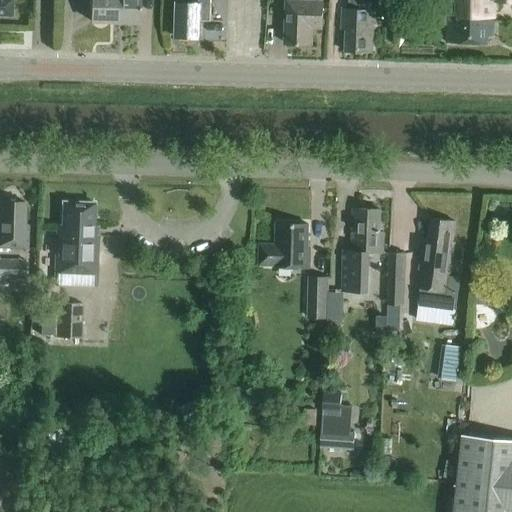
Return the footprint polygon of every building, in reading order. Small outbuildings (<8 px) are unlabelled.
[(0,0),(0,17),(11,18),(11,0),(0,0)] [(117,0),(90,0),(90,22),(117,23),(117,0)] [(117,0),(117,23),(139,23),(138,0),(117,0)] [(211,0),(176,0),(176,38),(201,38),(201,22),(210,22),(211,0)] [(285,0),(285,3),(284,46),(313,47),(314,31),(323,31),(325,1),(309,0),(308,0),(285,0)] [(345,52),(372,54),(374,11),(369,11),(369,0),(349,0),(349,10),(342,10),(341,31),(346,31),(345,52)] [(494,3),(511,3),(511,0),(446,0),(446,16),(439,16),(439,14),(430,14),(430,26),(447,26),(446,43),(488,44),(489,36),(494,36),(494,3)] [(0,248),(27,250),(27,227),(24,226),(25,203),(0,202),(0,248)] [(96,236),(96,227),(94,227),(94,204),(62,203),(61,226),(56,226),(54,274),(96,275),(98,236),(96,236)] [(380,233),(380,211),(353,210),(352,252),(342,252),(341,292),(362,292),(366,289),(367,254),(383,254),(383,233),(380,233)] [(457,277),(450,276),(455,244),(452,244),(455,223),(430,220),(428,240),(423,239),(416,289),(420,290),(418,306),(453,310),(457,277)] [(274,269),(309,270),(311,270),(312,250),(309,249),(310,224),(276,223),(275,245),(259,244),(258,267),(274,267),(274,269)] [(387,282),(404,283),(405,254),(388,253),(387,282)] [(0,260),(0,279),(25,280),(25,261),(0,260)] [(330,320),(332,303),(329,303),(329,278),(308,278),(307,319),(315,319),(314,328),(327,328),(327,320),(330,320)] [(475,306),(496,306),(495,288),(474,288),(475,306)] [(344,301),(333,301),(332,325),(344,325),(344,301)] [(56,338),(82,339),(82,305),(57,304),(56,338)] [(376,316),(376,338),(386,338),(386,316),(376,316)] [(456,382),(461,348),(445,346),(441,380),(456,382)] [(324,393),(323,405),(341,406),(342,394),(324,393)] [(350,433),(352,407),(323,405),(320,450),(354,452),(355,434),(350,433)] [(316,426),(316,410),(303,410),(303,426),(316,426)] [(511,511),(511,442),(462,437),(454,511),(511,511)] [(0,462),(0,486),(9,467),(0,462)]
